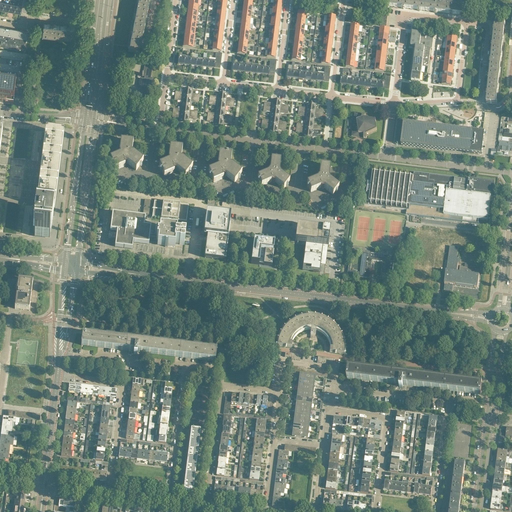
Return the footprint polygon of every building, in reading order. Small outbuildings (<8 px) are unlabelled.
[(145,17),(146,10),(147,10),(146,10),(146,8),(147,8),(147,7),(146,7),(148,1),(143,0),(138,0),(135,15),(134,14),(134,15),(135,15),(145,17)] [(387,0),(387,7),(387,6),(403,8),(404,0),(387,0)] [(404,0),(403,8),(407,9),(419,10),(420,1),(414,0),(404,0)] [(419,10),(435,12),(437,3),(420,1),(419,10)] [(435,12),(451,14),(453,5),(437,3),(435,12)] [(451,14),(464,16),(467,16),(467,17),(469,7),(453,5),(451,14)] [(143,23),(145,17),(135,15),(132,30),(131,30),(131,31),(132,31),(142,33),(143,26),(144,26),(143,26),(143,23),(144,23),(143,23)] [(494,32),(493,39),(502,40),(504,24),(505,24),(495,23),(494,29),(493,29),(493,30),(494,30),(494,32),(493,32),(494,32)] [(60,26),(50,25),(43,24),(42,35),(42,34),(58,36),(60,26)] [(0,40),(1,40),(0,46),(16,49),(16,50),(24,52),(24,48),(26,39),(27,32),(0,26),(0,40)] [(76,28),(60,26),(58,36),(75,37),(74,39),(75,39),(76,28)] [(138,48),(140,42),(141,42),(140,41),(140,39),(141,39),(140,39),(142,33),(132,31),(129,46),(128,46),(138,48)] [(422,34),(416,33),(412,32),(411,46),(430,48),(432,49),(434,35),(427,34),(427,36),(422,35),(422,34)] [(502,40),(493,39),(492,45),(491,45),(491,46),(492,46),(492,48),(491,48),(492,48),(491,55),(501,56),(502,40)] [(415,53),(430,55),(430,48),(411,46),(416,47),(415,53)] [(414,60),(429,62),(430,55),(415,53),(414,60)] [(501,56),(491,55),(491,62),(490,62),(491,62),(490,64),(489,64),(490,65),(490,71),(499,72),(501,56)] [(413,66),(428,68),(429,62),(414,60),(413,66)] [(288,71),(287,78),(293,79),(294,72),(294,66),(295,63),(292,62),(291,71),(288,71)] [(140,98),(138,109),(150,111),(152,101),(152,100),(150,100),(152,89),(152,90),(152,89),(150,89),(152,78),(153,78),(151,78),(153,67),(149,66),(145,65),(145,66),(143,73),(142,77),(143,77),(143,76),(145,77),(144,79),(140,79),(139,87),(141,87),(138,98),(140,98)] [(412,73),(427,75),(428,68),(413,66),(412,73)] [(499,72),(490,71),(489,78),(488,78),(489,78),(489,80),(488,80),(489,81),(488,87),(497,88),(499,72)] [(411,81),(428,83),(429,75),(427,75),(412,73),(411,81)] [(0,78),(0,102),(13,104),(14,95),(13,95),(13,94),(17,94),(18,90),(13,90),(13,88),(15,89),(16,80),(0,78)] [(497,88),(488,87),(487,94),(486,94),(487,94),(487,96),(486,96),(487,97),(486,103),(497,105),(497,104),(496,104),(497,88)] [(187,98),(188,89),(183,88),(183,93),(176,92),(176,94),(175,94),(175,96),(187,98)] [(193,90),(188,89),(187,98),(199,99),(200,97),(198,96),(199,95),(192,94),(193,90)] [(223,93),(218,93),(217,97),(211,96),(211,98),(209,98),(209,100),(221,102),(223,93)] [(227,94),(223,93),(221,102),(234,103),(234,101),(233,101),(233,99),(227,98),(227,94)] [(182,101),(181,105),(186,106),(187,98),(175,96),(174,99),(176,99),(175,101),(182,101)] [(199,99),(187,98),(186,106),(191,107),(191,103),(197,103),(198,102),(199,102),(199,99)] [(277,100),(272,99),(272,104),(265,103),(265,105),(264,105),(264,107),(276,109),(277,100)] [(216,106),(216,110),(220,110),(221,102),(209,100),(209,103),(210,103),(210,105),(216,106)] [(282,101),(277,100),(276,109),(288,110),(288,108),(287,107),(287,106),(281,105),(282,101)] [(234,103),(221,102),(220,110),(225,111),(226,107),(232,108),(232,106),(233,106),(234,103)] [(311,104),(307,104),(306,108),(300,107),(300,109),(298,109),(298,111),(310,113),(311,104)] [(316,105),(311,104),(310,113),(323,114),(323,112),(322,112),(322,110),(316,109),(316,105)] [(173,113),(185,114),(186,106),(181,105),(181,109),(174,109),(174,110),(173,110),(173,113)] [(191,107),(186,106),(185,114),(197,116),(198,113),(196,113),(197,111),(190,111),(191,107)] [(270,113),(270,116),(275,117),(276,109),(264,107),(263,110),(264,110),(264,112),(270,113)] [(288,110),(276,109),(275,117),(280,118),(280,114),(286,114),(287,113),(288,113),(288,110)] [(220,110),(216,110),(215,114),(209,113),(209,115),(207,114),(207,117),(219,119),(220,110)] [(225,111),(220,110),(219,119),(232,120),(232,117),(231,117),(231,116),(225,115),(225,111)] [(305,117),(305,121),(309,121),(310,113),(298,111),(298,114),(299,114),(299,116),(305,117)] [(184,123),(185,114),(173,113),(172,116),(174,116),(173,117),(179,118),(179,122),(184,123)] [(323,114),(310,113),(309,121),(314,122),(314,118),(321,119),(321,117),(322,117),(323,114)] [(354,113),(354,118),(352,137),(356,137),(359,136),(359,134),(360,134),(361,134),(362,134),(363,134),(364,134),(363,138),(366,139),(367,135),(367,134),(368,134),(368,133),(370,133),(371,133),(371,132),(372,132),(374,132),(374,131),(375,131),(375,130),(376,131),(377,130),(376,122),(376,121),(375,121),(376,120),(375,120),(375,119),(373,119),(372,119),(371,119),(370,119),(369,119),(369,118),(368,119),(368,118),(367,118),(366,118),(365,118),(365,114),(362,114),(354,113)] [(197,116),(185,114),(184,123),(189,124),(189,119),(195,120),(196,118),(197,119),(197,116)] [(275,117),(270,116),(269,120),(263,120),(263,121),(262,121),(262,124),(261,124),(274,125),(275,117)] [(218,127),(219,119),(207,117),(207,120),(208,120),(208,122),(214,122),(213,127),(218,127)] [(280,118),(275,117),(274,125),(286,127),(286,124),(285,124),(285,122),(279,122),(280,118)] [(232,120),(219,119),(218,127),(223,128),(224,124),(230,124),(230,123),(231,123),(232,120)] [(309,121),(305,121),(304,125),(298,124),(298,126),(296,125),(296,128),(308,130),(309,121)] [(314,122),(309,121),(308,130),(321,131),(321,128),(320,128),(320,127),(313,126),(314,122)] [(461,131),(462,130),(404,123),(401,145),(471,154),(482,155),(485,133),(474,131),(474,132),(468,131),(468,132),(461,131)] [(273,134),(274,125),(261,124),(261,126),(262,127),(262,128),(268,129),(268,133),(273,134)] [(286,127),(274,125),(273,134),(278,135),(278,130),(284,131),(285,129),(286,130),(286,127)] [(307,138),(308,130),(296,128),(296,131),(297,131),(297,133),(303,133),(302,138),(307,138)] [(321,131),(308,130),(307,138),(312,139),(313,135),(319,135),(319,134),(320,134),(321,131)] [(56,185),(59,165),(59,163),(62,134),(47,132),(42,171),(42,172),(42,176),(41,178),(39,193),(39,195),(39,199),(38,201),(38,202),(37,202),(37,203),(37,204),(38,204),(38,205),(36,218),(36,219),(34,237),(49,239),(56,187),(56,185)] [(115,170),(125,166),(124,163),(124,162),(125,159),(127,159),(127,163),(128,163),(127,164),(136,170),(143,161),(143,160),(135,154),(133,153),(132,153),(133,142),(121,141),(119,153),(120,155),(110,159),(115,170)] [(511,143),(499,142),(498,146),(506,147),(506,151),(509,151),(509,148),(511,148),(511,143)] [(176,170),(185,177),(191,169),(192,167),(192,166),(184,160),(183,159),(181,159),(182,149),(179,148),(179,146),(176,146),(176,148),(170,147),(169,157),(168,159),(169,161),(160,165),(159,165),(164,176),(174,172),(173,169),(174,168),(174,165),(177,165),(176,169),(177,169),(176,170)] [(226,176),(234,183),(240,175),(242,173),(241,173),(233,167),(233,166),(232,165),(230,165),(231,155),(226,154),(225,154),(222,153),(222,154),(219,153),(218,164),(217,165),(218,167),(209,171),(208,171),(213,183),(223,179),(223,178),(222,175),(223,175),(223,171),(226,171),(225,175),(226,175),(225,176),(226,176)] [(268,173),(258,177),(261,186),(271,182),(272,182),(271,181),(272,181),(273,177),(275,177),(274,181),(275,182),(283,189),(289,181),(280,175),(279,172),(281,161),(279,161),(275,160),(271,160),(270,170),(268,173)] [(328,178),(330,167),(328,167),(324,166),(320,166),(319,177),(317,179),(307,183),(311,192),(321,188),(320,187),(321,187),(322,183),(324,183),(324,187),(324,188),(333,195),(338,187),(330,181),(328,178)] [(364,205),(369,206),(371,206),(407,210),(409,211),(409,215),(461,221),(479,224),(479,223),(478,223),(478,219),(488,221),(491,196),(490,196),(490,194),(493,195),(494,183),(468,179),(468,181),(455,179),(451,179),(451,177),(429,174),(413,172),(412,177),(373,172),(372,175),(372,176),(372,178),(367,177),(365,192),(366,192),(364,205)] [(152,217),(168,220),(171,220),(178,221),(179,221),(186,222),(189,205),(154,201),(152,217)] [(8,203),(5,232),(11,233),(12,228),(17,229),(20,204),(8,203)] [(145,217),(135,216),(112,213),(110,230),(117,231),(117,234),(114,234),(113,237),(116,238),(115,247),(132,249),(133,242),(134,242),(149,244),(149,237),(150,237),(157,238),(157,235),(150,234),(151,227),(144,226),(144,225),(145,217)] [(206,235),(207,235),(204,258),(225,261),(227,245),(226,245),(227,244),(228,238),(227,238),(227,237),(228,237),(229,231),(228,231),(228,230),(229,230),(230,224),(229,224),(229,223),(230,223),(230,217),(224,216),(224,217),(223,216),(210,214),(210,216),(208,216),(208,214),(206,214),(203,236),(205,236),(206,235)] [(167,247),(168,247),(175,248),(175,243),(176,243),(178,244),(179,244),(179,245),(184,245),(185,235),(181,234),(181,235),(176,234),(177,230),(170,229),(170,230),(169,230),(171,220),(168,220),(167,229),(166,229),(159,228),(159,234),(157,233),(157,235),(157,238),(156,240),(158,240),(157,245),(164,246),(165,246),(165,247),(167,247)] [(329,233),(307,230),(297,228),(295,243),(305,245),(302,270),(320,272),(321,262),(323,262),(323,258),(321,258),(323,247),(327,248),(329,233)] [(254,242),(251,264),(271,266),(274,244),(254,242)] [(444,289),(444,291),(452,292),(453,286),(455,286),(476,289),(478,289),(479,276),(457,273),(457,272),(458,263),(458,262),(459,263),(460,259),(459,259),(459,258),(458,258),(457,258),(458,248),(458,247),(450,246),(446,272),(444,284),(445,284),(444,289)] [(348,268),(347,276),(370,278),(372,260),(382,262),(380,277),(377,277),(377,279),(385,280),(393,281),(393,280),(393,276),(396,257),(363,253),(360,273),(356,273),(356,271),(350,271),(351,268),(350,268),(349,267),(348,267),(348,268)] [(15,308),(15,309),(21,310),(29,311),(30,305),(29,305),(30,298),(31,298),(31,297),(30,297),(31,295),(31,287),(32,287),(33,283),(33,282),(32,282),(27,282),(27,281),(24,281),(19,281),(19,280),(18,280),(18,281),(18,285),(18,290),(18,294),(19,294),(19,296),(18,296),(17,299),(16,304),(15,304),(15,308)] [(309,330),(310,330),(313,330),(317,331),(320,333),(323,335),(326,338),(328,340),(328,341),(330,345),(330,348),(329,352),(344,354),(347,354),(344,354),(344,348),(347,347),(344,347),(343,341),(346,340),(343,341),(340,335),(343,333),(340,335),(339,332),(337,329),(340,327),(337,329),(333,324),(335,322),(335,321),(332,324),(327,321),(329,318),(327,321),(321,318),(322,315),(321,318),(315,317),(315,313),(314,317),(308,317),(308,313),(308,317),(302,318),(301,314),(300,314),(301,318),(295,320),(294,317),(295,320),(290,323),(288,321),(290,324),(287,326),(285,328),(282,326),(285,328),(281,333),(278,332),(281,333),(279,339),(275,338),(279,339),(277,346),(274,345),(277,346),(291,348),(292,344),(292,343),(293,340),(295,337),(296,337),(296,336),(298,334),(301,332),(305,331),(309,330)] [(82,335),(81,346),(82,344),(84,345),(98,346),(121,349),(130,350),(130,352),(128,354),(130,356),(132,355),(133,355),(137,355),(137,351),(142,352),(175,356),(212,360),(215,361),(215,362),(216,351),(214,351),(212,350),(184,347),(182,347),(147,342),(145,342),(135,341),(132,341),(129,340),(123,340),(82,335)] [(481,395),(482,384),(401,374),(395,373),(348,367),(348,368),(347,378),(347,379),(347,377),(350,378),(358,379),(373,380),(387,382),(394,383),(396,383),(396,385),(394,387),(396,389),(397,387),(399,388),(403,388),(403,384),(414,386),(416,386),(428,387),(448,390),(477,393),(480,394),(480,395),(481,395)] [(3,421),(2,426),(3,426),(9,427),(9,426),(11,427),(12,422),(16,423),(16,418),(15,418),(12,417),(9,417),(5,416),(3,416),(3,420),(3,421)] [(9,427),(3,426),(2,430),(1,430),(1,435),(7,436),(8,436),(8,432),(12,432),(12,427),(11,427),(9,426),(9,427)] [(500,431),(500,434),(506,435),(506,437),(506,438),(505,439),(511,440),(511,438),(511,437),(511,428),(507,428),(506,432),(500,431)] [(191,429),(189,446),(199,447),(199,440),(200,438),(201,430),(193,429),(192,429),(191,429)] [(0,440),(0,441),(0,444),(0,445),(6,445),(10,446),(13,446),(14,437),(8,436),(7,436),(1,435),(1,440),(0,440)] [(0,454),(5,455),(5,454),(9,455),(10,446),(6,445),(0,445),(0,446),(0,454)] [(189,446),(187,462),(197,464),(197,457),(198,454),(199,447),(189,446)] [(289,452),(287,451),(284,451),(279,450),(279,451),(279,455),(278,455),(277,460),(284,461),(285,457),(288,457),(289,452)] [(161,454),(160,463),(166,463),(166,464),(167,461),(168,461),(169,453),(168,453),(167,455),(167,454),(162,454),(161,454)] [(0,463),(4,464),(5,460),(8,460),(9,455),(5,454),(5,455),(0,454),(0,463)] [(284,461),(277,460),(278,460),(277,465),(277,464),(276,469),(283,470),(283,468),(287,469),(288,461),(284,461)] [(455,462),(453,478),(463,480),(465,463),(458,462),(458,461),(457,461),(457,462),(455,462)] [(187,462),(185,479),(194,480),(195,473),(196,471),(197,464),(187,462)] [(0,472),(6,474),(7,468),(10,469),(10,465),(4,464),(0,463),(0,472)] [(283,470),(276,469),(277,469),(276,474),(275,478),(282,479),(283,475),(286,476),(287,471),(283,470)] [(275,483),(274,488),(284,489),(286,489),(286,485),(285,485),(286,480),(282,479),(275,478),(275,481),(275,483)] [(453,478),(451,495),(461,496),(463,480),(453,478)] [(194,480),(185,479),(183,496),(192,497),(193,489),(194,487),(194,480)] [(284,489),(274,488),(275,488),(274,493),(273,492),(273,497),(283,498),(280,498),(280,494),(284,494),(284,489)] [(25,492),(14,491),(13,495),(16,495),(15,501),(24,502),(25,496),(24,496),(25,492)] [(451,495),(449,511),(450,511),(458,511),(461,496),(451,495)] [(75,511),(77,499),(64,497),(63,507),(70,507),(70,511),(69,511),(75,511)] [(283,498),(273,497),(273,502),(272,502),(272,507),(282,508),(283,498)] [(106,511),(108,503),(103,502),(102,511),(96,510),(95,511),(106,511)]
